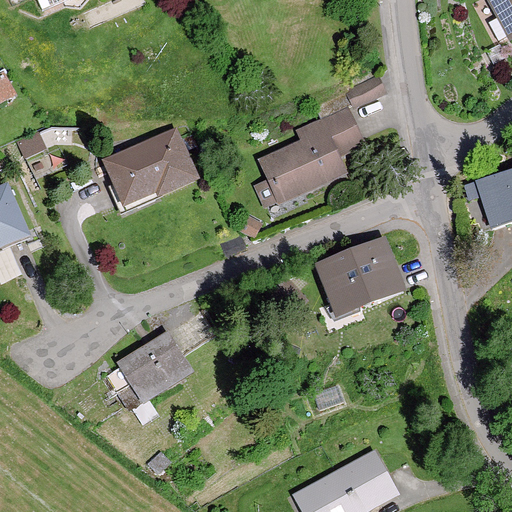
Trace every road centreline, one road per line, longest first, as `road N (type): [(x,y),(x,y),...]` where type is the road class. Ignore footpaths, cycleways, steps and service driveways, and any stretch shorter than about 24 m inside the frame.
road 1 (residential): [(428,183),(395,204),(120,312),(50,354)]
road 2 (residential): [(428,183),(466,408),(493,461),(511,475)]
road 3 (residential): [(403,0),(428,183)]
